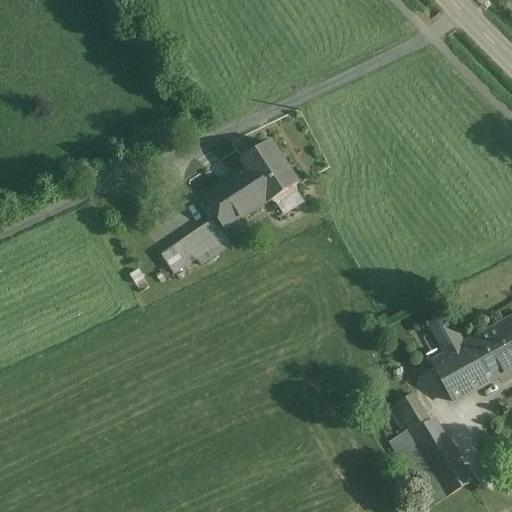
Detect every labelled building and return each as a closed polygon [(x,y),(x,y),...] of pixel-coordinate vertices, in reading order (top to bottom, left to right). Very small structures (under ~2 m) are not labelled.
[(246,168),(205,196),(226,229),(269,202),(270,203),(270,202),(271,203),(298,186),(270,143),(243,161),(243,162),(243,163),(246,168)] [(232,246),(214,220),(173,248),(186,268),(190,274),(232,246)] [(186,268),(173,248),(160,257),(173,277),(186,268)] [(423,315),(446,358),(466,347),(441,305),(423,315)] [(446,358),(432,366),(453,404),(511,372),(511,321),(466,347),(446,358)] [(413,396),(389,411),(406,438),(430,423),(413,396)] [(406,438),(391,446),(426,508),(471,484),(433,421),(430,423),(406,438)]
